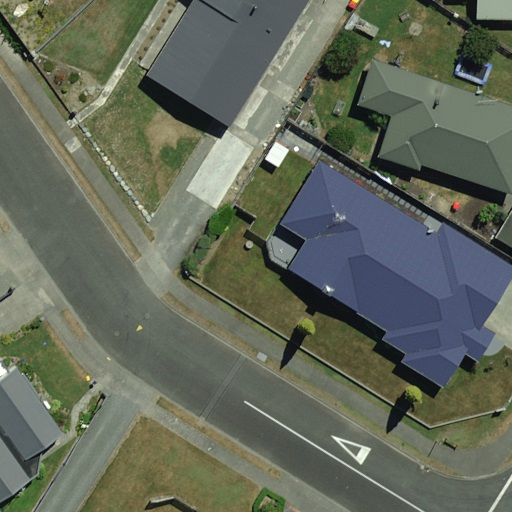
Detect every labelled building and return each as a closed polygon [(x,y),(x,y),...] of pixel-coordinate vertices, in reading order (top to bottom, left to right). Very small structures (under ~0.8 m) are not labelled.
[(167,0),(124,71),(218,128),(296,0),(167,0)] [(511,0),(440,0),(441,19),(511,18),(511,0)] [(511,163),(511,95),(350,46),(320,142),(502,197),(511,163)] [(229,130),(192,187),(223,207),(259,150),(229,130)] [(505,280),(300,160),(243,257),(448,378),(505,280)] [(0,474),(48,443),(0,371),(0,474)]
